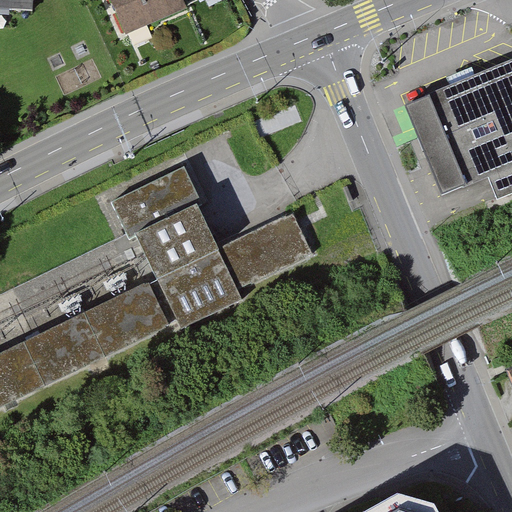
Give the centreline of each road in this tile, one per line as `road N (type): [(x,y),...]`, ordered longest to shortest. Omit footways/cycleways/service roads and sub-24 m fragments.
road 1 (residential): [(484,432),(330,55),(313,37)]
road 2 (secondary): [(313,37),(0,180)]
road 3 (residential): [(484,432),(260,511)]
